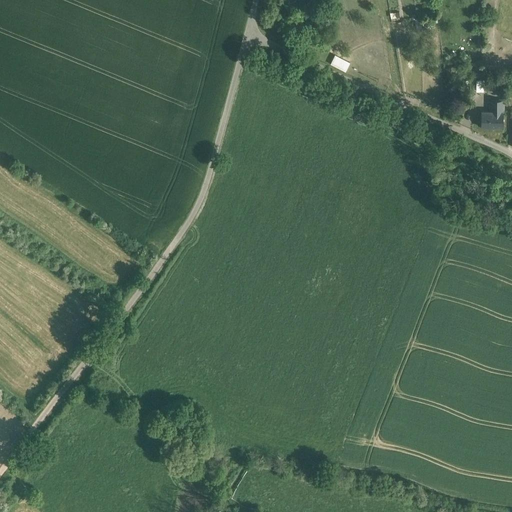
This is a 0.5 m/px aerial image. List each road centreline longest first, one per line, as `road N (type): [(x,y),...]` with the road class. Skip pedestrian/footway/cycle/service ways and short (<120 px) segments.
road 1 (track): [(250,36),(202,205),(0,476)]
road 2 (track): [(511,150),(250,36)]
